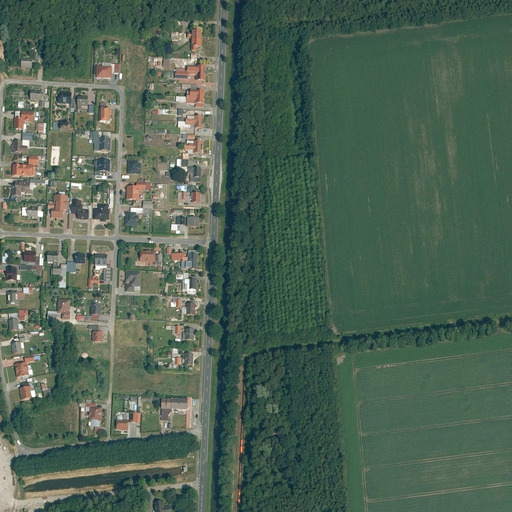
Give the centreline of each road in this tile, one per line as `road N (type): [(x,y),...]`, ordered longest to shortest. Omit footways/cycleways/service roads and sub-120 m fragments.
road 1 (track): [(511,318),(320,342),(247,361),(235,511)]
road 2 (residential): [(0,358),(18,444),(28,451),(204,430)]
road 3 (residential): [(116,238),(122,93),(13,79),(0,90)]
road 4 (tertiary): [(213,242),(224,0)]
road 5 (tertiary): [(204,430),(213,242)]
